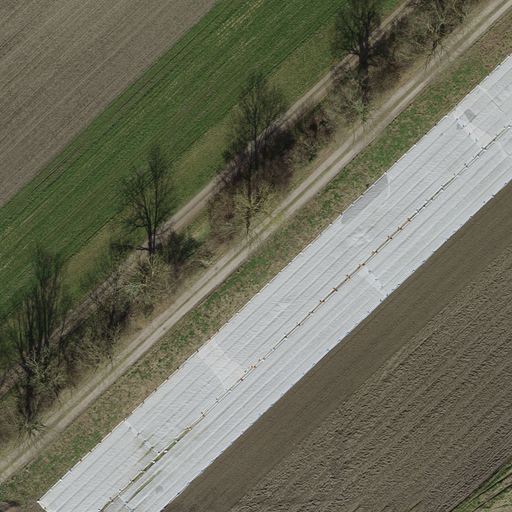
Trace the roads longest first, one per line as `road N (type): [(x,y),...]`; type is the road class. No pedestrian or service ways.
road 1 (track): [(502,0),(0,476)]
road 2 (track): [(0,387),(419,0)]
